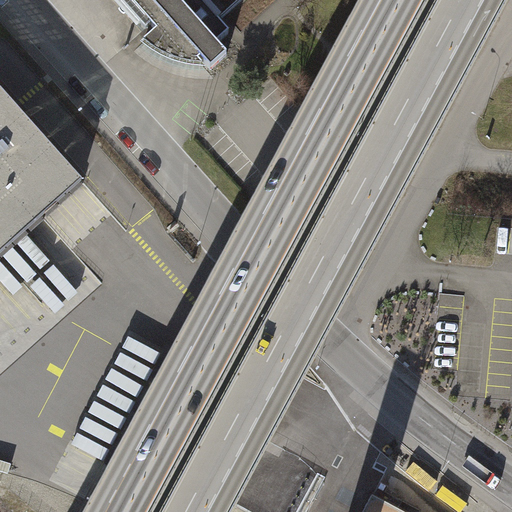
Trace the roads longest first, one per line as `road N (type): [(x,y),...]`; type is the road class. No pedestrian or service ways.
road 1 (unclassified): [(22,0),(340,349),(511,484)]
road 2 (motorway): [(188,511),(467,0)]
road 3 (motorway): [(400,0),(125,511)]
